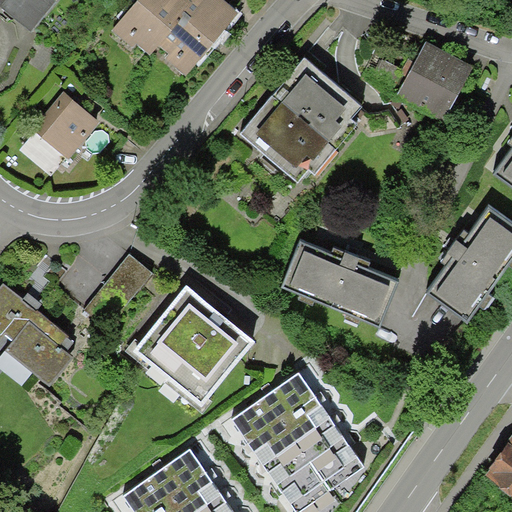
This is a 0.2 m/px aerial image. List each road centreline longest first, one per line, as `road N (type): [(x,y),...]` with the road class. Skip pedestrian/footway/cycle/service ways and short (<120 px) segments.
road 1 (residential): [(300,0),(127,197),(63,219),(27,211)]
road 2 (secondary): [(399,511),(511,354)]
